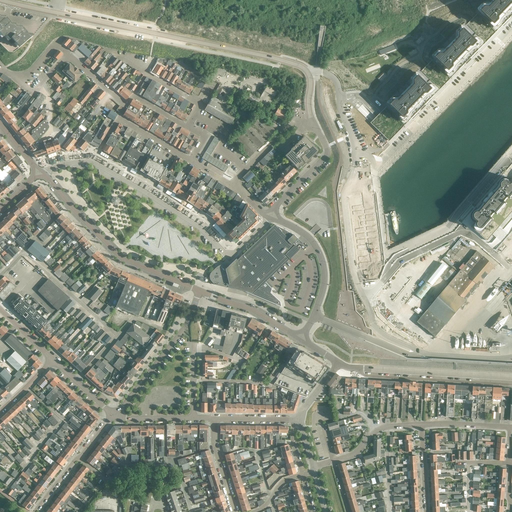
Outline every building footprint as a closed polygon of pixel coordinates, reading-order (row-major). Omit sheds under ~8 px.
[(371,123),(370,123),(383,136),(389,142),(408,122),(440,90),(451,79),(472,57),(485,43),(496,32),(511,15),(511,0),(490,0),(477,14),(470,21),(467,24),(466,25),(432,60),(431,61),(428,65),(424,68),(421,72),(387,107),(386,107),(379,115),(376,117),(376,118),(374,120),(371,123)] [(0,33),(3,37),(5,35),(13,28),(15,26),(16,24),(10,24),(5,19),(5,17),(0,16),(0,33)] [(5,35),(9,40),(12,38),(20,48),(32,37),(33,35),(26,34),(22,29),(22,27),(16,27),(15,26),(13,28),(5,35)] [(67,38),(62,43),(66,47),(71,42),(73,40),(69,39),(67,38)] [(73,43),(76,40),(73,40),(71,42),(72,42),(67,47),(72,51),(73,53),(77,49),(75,47),(76,46),(73,43)] [(396,50),(394,45),(379,51),(381,55),(396,50)] [(92,54),(89,57),(91,58),(100,48),(99,47),(98,47),(92,54)] [(52,66),(63,54),(59,50),(53,56),(56,58),(52,63),(51,65),(52,66)] [(93,60),(88,66),(93,71),(98,65),(95,62),(101,56),(101,55),(99,54),(93,60)] [(88,58),(84,63),(88,66),(93,60),(91,58),(89,57),(88,58)] [(115,58),(111,64),(109,66),(112,69),(114,66),(115,67),(119,62),(115,58)] [(153,66),(150,71),(153,73),(159,76),(164,69),(163,68),(160,66),(163,60),(161,59),(157,59),(154,64),(157,66),(156,67),(153,66)] [(112,78),(115,75),(113,73),(116,70),(122,62),(120,61),(119,62),(115,67),(114,68),(108,74),(103,80),(107,83),(112,78)] [(74,69),(69,64),(62,72),(64,73),(63,74),(66,77),(67,75),(74,82),(81,75),(78,72),(78,71),(75,68),(74,69)] [(100,77),(104,71),(107,69),(101,64),(98,68),(100,69),(96,74),(100,77)] [(164,69),(159,76),(164,79),(167,74),(164,72),(165,70),(168,66),(166,64),(163,68),(164,69)] [(171,68),(167,74),(164,79),(169,82),(173,75),(171,73),(173,69),(174,70),(176,66),(173,64),(171,68)] [(173,75),(169,82),(174,85),(179,78),(175,76),(178,71),(179,71),(181,68),(178,67),(173,75)] [(214,82),(215,83),(219,75),(222,77),(226,70),(216,69),(210,80),(214,82)] [(180,80),(185,71),(183,70),(179,78),(174,85),(179,88),(183,82),(180,80)] [(108,74),(104,71),(100,77),(103,80),(108,74)] [(114,80),(112,78),(107,83),(110,86),(115,80),(120,74),(118,72),(114,77),(115,78),(114,80)] [(115,80),(110,86),(114,90),(119,84),(127,75),(124,72),(119,78),(121,79),(117,83),(115,80)] [(188,73),(183,82),(179,88),(184,91),(188,85),(184,83),(190,74),(188,73)] [(11,81),(10,80),(3,74),(0,77),(0,78),(5,82),(4,83),(7,85),(11,81)] [(56,74),(52,79),(55,82),(56,81),(58,83),(62,79),(56,74)] [(188,85),(184,91),(189,94),(193,88),(190,86),(195,77),(193,76),(188,85)] [(122,87),(119,84),(114,90),(119,94),(127,84),(128,83),(131,80),(128,77),(125,80),(126,81),(122,87)] [(142,97),(151,102),(157,93),(159,89),(161,86),(152,81),(149,85),(147,88),(145,91),(142,97)] [(78,102),(82,105),(90,95),(91,95),(92,93),(94,94),(99,88),(97,87),(93,83),(78,102)] [(127,84),(119,94),(126,100),(132,94),(125,88),(126,88),(127,88),(130,85),(128,83),(127,84)] [(145,91),(147,88),(144,86),(145,84),(143,83),(137,94),(142,96),(145,91)] [(9,93),(17,99),(20,95),(19,94),(22,92),(18,89),(19,87),(16,85),(9,93)] [(256,105),(266,111),(267,110),(277,93),(266,87),(259,100),(256,105)] [(94,101),(90,106),(93,109),(97,104),(106,94),(99,88),(94,94),(93,96),(95,98),(95,97),(98,99),(97,100),(95,102),(94,101)] [(58,106),(68,94),(65,91),(62,94),(61,95),(59,97),(58,99),(56,101),(55,103),(58,106)] [(30,95),(26,93),(19,103),(16,100),(15,102),(18,104),(21,107),(30,95)] [(32,105),(22,117),(26,121),(27,122),(33,114),(29,111),(30,109),(31,110),(33,107),(37,109),(45,99),(46,98),(40,93),(35,100),(32,105)] [(254,103),(256,105),(259,100),(249,94),(246,99),(250,101),(249,102),(254,104),(254,103)] [(8,95),(5,98),(2,103),(1,103),(0,103),(0,111),(4,108),(5,108),(10,104),(8,102),(11,100),(8,96),(9,95),(8,95)] [(156,95),(151,102),(155,104),(160,97),(156,95)] [(160,97),(155,104),(160,107),(165,98),(161,95),(160,97)] [(167,95),(165,98),(160,107),(164,110),(168,104),(165,102),(168,96),(167,95)] [(69,114),(78,102),(74,98),(69,104),(69,103),(64,110),(69,114)] [(137,114),(139,111),(142,105),(133,99),(130,105),(137,109),(136,113),(137,114)] [(182,103),(179,107),(174,116),(179,118),(184,111),(186,106),(189,102),(184,99),(182,103)] [(236,115),(210,100),(207,105),(204,111),(230,125),(236,115)] [(165,110),(170,113),(173,106),(175,104),(170,102),(169,105),(165,110)] [(173,106),(170,113),(174,116),(179,107),(175,104),(173,106)] [(4,108),(0,111),(0,113),(3,117),(9,112),(11,110),(10,108),(11,108),(9,105),(5,108),(4,108)] [(286,114),(287,111),(280,107),(279,110),(278,109),(276,113),(274,112),(275,111),(270,108),(268,111),(267,110),(266,111),(282,120),(284,118),(285,117),(286,115),(285,115),(286,114)] [(128,119),(132,112),(127,109),(123,116),(128,119)] [(33,114),(27,122),(35,128),(46,113),(43,110),(39,114),(35,111),(33,114)] [(110,111),(107,117),(114,121),(117,115),(110,111)] [(133,122),(136,124),(139,120),(142,115),(141,113),(142,112),(139,111),(137,114),(137,115),(133,122)] [(184,111),(179,118),(184,121),(188,116),(184,114),(186,112),(184,111)] [(3,117),(7,123),(14,117),(17,114),(15,112),(12,115),(9,112),(3,117)] [(132,112),(128,119),(133,122),(137,115),(137,114),(136,113),(134,112),(134,113),(132,112)] [(139,120),(136,124),(141,126),(145,119),(148,114),(146,114),(145,116),(145,117),(142,115),(139,120)] [(249,157),(276,132),(258,114),(232,139),(249,157)] [(159,115),(153,125),(149,131),(153,134),(164,117),(159,115)] [(17,120),(14,117),(7,123),(10,127),(19,120),(22,117),(20,116),(17,118),(18,119),(17,120)] [(25,128),(21,124),(26,121),(22,117),(19,120),(10,127),(17,134),(25,128)] [(166,119),(164,117),(153,134),(162,139),(170,127),(165,123),(163,126),(162,126),(166,119)] [(59,127),(62,123),(57,118),(52,124),(55,126),(56,125),(59,127)] [(145,119),(141,126),(145,129),(149,122),(149,121),(145,119)] [(20,139),(27,147),(28,147),(32,144),(44,134),(45,133),(49,128),(49,127),(44,121),(38,125),(39,126),(28,134),(28,133),(20,139)] [(153,125),(149,122),(145,129),(149,131),(153,125)] [(170,127),(162,139),(167,142),(171,134),(169,133),(170,131),(171,128),(174,130),(175,128),(177,125),(172,122),(171,125),(170,127)] [(99,129),(102,130),(100,133),(102,133),(98,139),(95,137),(90,144),(98,148),(106,134),(110,128),(105,125),(103,123),(99,129)] [(17,134),(20,139),(28,133),(26,131),(27,131),(26,130),(28,128),(27,126),(25,128),(17,134)] [(52,142),(55,152),(60,150),(61,150),(68,140),(73,134),(74,133),(68,128),(66,126),(62,130),(64,132),(61,135),(57,140),(52,142)] [(68,140),(61,150),(64,152),(68,151),(68,152),(70,149),(72,151),(76,147),(74,146),(78,141),(77,140),(84,132),(79,128),(74,133),(73,134),(68,140)] [(177,134),(171,144),(175,147),(180,140),(177,138),(179,135),(180,135),(181,134),(183,135),(185,130),(181,128),(179,131),(177,134)] [(122,138),(125,139),(124,140),(127,142),(130,136),(133,132),(127,129),(124,134),(123,135),(124,135),(122,138)] [(82,139),(88,144),(89,143),(90,144),(95,137),(93,136),(93,137),(90,135),(89,134),(90,133),(89,132),(83,139),(82,139)] [(102,151),(99,155),(107,159),(110,155),(118,141),(121,137),(120,136),(117,135),(114,133),(113,132),(102,151)] [(173,132),(171,134),(167,142),(171,144),(177,134),(173,132)] [(182,136),(180,140),(175,147),(180,150),(184,142),(181,141),(182,140),(184,137),(182,136)] [(288,153),(302,167),(318,151),(304,137),(288,153)] [(43,143),(43,145),(47,154),(49,159),(57,156),(55,152),(52,142),(50,139),(42,141),(43,143)] [(82,139),(77,145),(83,151),(88,145),(88,144),(82,139)] [(121,162),(127,165),(140,142),(135,139),(132,143),(126,153),(121,162)] [(132,168),(129,172),(135,175),(136,173),(137,171),(153,144),(148,140),(146,145),(145,144),(132,168)] [(118,141),(110,155),(111,156),(111,157),(112,157),(113,157),(117,159),(120,154),(122,150),(125,145),(118,141)] [(132,143),(130,141),(124,151),(122,150),(120,154),(117,159),(117,160),(119,162),(120,161),(121,162),(126,153),(132,143)] [(191,141),(188,145),(184,152),(189,155),(193,148),(190,146),(191,145),(193,142),(191,141)] [(145,144),(140,142),(127,165),(132,168),(145,144)] [(184,142),(180,150),(184,152),(188,145),(184,142)] [(47,154),(43,145),(43,143),(39,145),(41,150),(38,152),(36,149),(31,152),(33,154),(32,154),(36,158),(47,154)] [(10,150),(6,145),(0,149),(0,151),(3,155),(6,153),(10,150)] [(272,158),(277,153),(273,149),(268,154),(272,158)] [(21,163),(10,150),(6,153),(3,155),(2,156),(7,163),(11,159),(17,166),(21,163)] [(302,167),(288,153),(284,156),(298,170),(302,167)] [(272,158),(268,154),(263,158),(267,162),(272,158)] [(169,170),(170,171),(172,172),(173,170),(177,163),(179,159),(175,156),(173,159),(175,160),(169,170)] [(147,158),(140,171),(159,182),(163,176),(166,170),(156,163),(157,160),(156,159),(156,158),(154,157),(152,161),(147,158)] [(268,163),(267,162),(263,158),(259,162),(264,167),(268,163)] [(11,177),(17,183),(22,178),(16,171),(16,172),(14,170),(16,168),(11,162),(5,167),(4,167),(3,168),(4,170),(9,175),(11,177)] [(281,163),(279,165),(291,177),(293,175),(294,175),(295,174),(296,173),(296,172),(290,166),(287,168),(281,163)] [(282,172),(280,175),(286,182),(287,181),(288,181),(289,180),(289,179),(291,177),(279,165),(277,167),(282,172)] [(193,167),(189,174),(192,176),(186,186),(182,184),(176,195),(183,199),(193,183),(196,178),(200,172),(193,167)] [(11,177),(9,175),(4,170),(2,172),(0,169),(0,180),(0,181),(3,183),(9,190),(17,183),(11,177)] [(159,182),(158,184),(164,187),(168,180),(168,179),(172,172),(169,170),(167,169),(166,170),(163,176),(159,182)] [(168,180),(164,187),(168,189),(174,179),(175,178),(172,176),(175,171),(173,170),(172,172),(168,179),(168,180)] [(247,183),(254,176),(250,171),(243,178),(247,183)] [(278,176),(273,181),(275,184),(279,188),(286,182),(280,175),(277,173),(275,174),(278,176)] [(174,179),(168,189),(172,192),(176,195),(182,184),(187,177),(184,175),(182,179),(180,183),(174,179)] [(206,175),(203,179),(202,180),(207,184),(211,178),(206,175)] [(511,175),(477,217),(467,229),(492,247),(511,222),(511,175)] [(211,189),(215,181),(212,179),(207,186),(211,189)] [(0,183),(1,185),(0,185),(0,188),(5,194),(9,190),(3,183),(0,181),(0,180),(0,183)] [(279,188),(275,184),(271,180),(269,181),(272,184),(270,186),(271,187),(268,190),(273,195),(279,188)] [(196,185),(193,183),(183,199),(188,203),(200,184),(201,183),(199,181),(196,185)] [(218,182),(213,190),(219,193),(220,192),(224,186),(218,182)] [(200,184),(188,203),(194,206),(198,199),(199,197),(200,197),(202,194),(206,188),(203,186),(200,184)] [(268,200),(258,189),(254,185),(252,187),(261,196),(258,199),(263,204),(268,200)] [(224,186),(220,192),(229,197),(233,192),(224,186)] [(35,191),(33,193),(39,201),(38,202),(39,204),(40,204),(42,202),(41,201),(43,200),(46,197),(39,187),(35,191)] [(273,195),(268,190),(265,187),(263,190),(260,187),(258,189),(268,200),(273,195)] [(32,192),(24,198),(37,214),(39,216),(45,223),(51,219),(48,216),(49,215),(46,212),(40,204),(39,204),(38,202),(39,201),(33,193),(32,192)] [(200,210),(205,202),(202,200),(205,196),(202,194),(200,197),(199,197),(198,199),(194,206),(200,210)] [(216,223),(222,230),(228,224),(231,219),(235,213),(237,211),(239,207),(237,207),(242,200),(237,195),(236,195),(233,200),(227,211),(225,214),(222,217),(216,223)] [(120,201),(120,200),(120,199),(119,198),(119,197),(118,197),(117,197),(116,196),(115,196),(114,197),(113,197),(112,198),(112,199),(111,200),(111,201),(111,202),(112,203),(113,204),(114,205),(115,205),(116,205),(117,205),(118,205),(119,204),(119,203),(120,203),(120,202),(120,201)] [(40,204),(46,212),(54,205),(49,199),(47,197),(43,200),(41,201),(42,202),(40,204)] [(206,201),(205,202),(200,210),(206,214),(211,206),(211,205),(214,201),(208,197),(206,201)] [(37,214),(24,198),(20,202),(26,210),(27,211),(30,209),(31,211),(30,212),(34,216),(37,214)] [(375,200),(356,202),(365,269),(383,267),(375,200)] [(239,207),(237,211),(239,212),(241,209),(241,210),(245,204),(243,201),(239,207)] [(20,202),(15,206),(26,218),(28,216),(24,212),(26,210),(20,202)] [(211,205),(211,206),(206,214),(212,218),(215,215),(218,211),(221,207),(215,203),(213,206),(211,205)] [(242,220),(227,235),(232,240),(235,243),(260,219),(257,216),(251,210),(248,207),(246,204),(239,217),(242,220)] [(54,205),(46,212),(49,215),(52,218),(55,215),(59,212),(54,205)] [(15,206),(10,211),(16,217),(17,218),(19,217),(20,218),(19,218),(27,226),(30,223),(26,218),(15,206)] [(215,215),(212,218),(213,220),(213,221),(216,223),(222,217),(225,214),(227,211),(222,206),(221,207),(218,211),(215,215)] [(14,220),(16,217),(10,211),(7,215),(8,216),(7,217),(6,217),(13,224),(16,226),(18,224),(14,220)] [(228,224),(222,230),(227,235),(242,220),(239,217),(235,213),(231,219),(228,224)] [(34,216),(39,222),(36,224),(41,230),(45,226),(44,224),(45,223),(39,216),(37,214),(34,216)] [(61,215),(50,226),(51,226),(52,226),(53,227),(56,224),(58,227),(59,226),(66,219),(61,215)] [(6,217),(1,222),(12,232),(14,230),(10,226),(13,224),(6,217)] [(64,229),(70,224),(66,219),(59,226),(58,227),(55,230),(56,232),(60,228),(61,226),(64,229)] [(1,222),(0,223),(0,226),(1,228),(2,227),(3,228),(5,231),(10,236),(13,233),(12,232),(1,222)] [(70,224),(64,229),(58,236),(60,237),(64,233),(65,233),(66,232),(69,234),(68,234),(75,228),(70,224)] [(225,271),(224,272),(228,288),(247,293),(248,293),(249,293),(280,306),(279,302),(270,293),(270,291),(271,289),(265,283),(267,281),(299,250),(293,244),(298,239),(293,235),(287,232),(281,228),(275,226),(274,225),(237,260),(235,263),(234,265),(233,268),(230,267),(225,271)] [(0,226),(0,236),(1,237),(4,235),(13,243),(15,241),(10,236),(5,231),(3,228),(2,227),(1,228),(0,226)] [(68,234),(65,238),(69,241),(68,242),(68,243),(72,238),(78,232),(75,228),(68,234)] [(78,232),(72,238),(68,243),(70,245),(74,241),(73,241),(74,240),(76,242),(82,236),(78,232)] [(25,236),(20,241),(25,246),(28,243),(25,240),(27,238),(25,236)] [(81,247),(87,241),(83,237),(74,246),(76,248),(79,244),(81,247)] [(24,246),(17,239),(15,241),(22,248),(24,246)] [(40,245),(35,241),(27,251),(32,254),(40,245)] [(80,251),(83,254),(92,246),(87,241),(81,247),(77,251),(78,253),(80,251)] [(45,249),(40,245),(32,254),(37,259),(45,249)] [(92,246),(83,254),(80,257),(82,259),(86,256),(85,255),(86,253),(90,257),(97,251),(92,246)] [(45,249),(37,259),(42,262),(49,253),(45,249)] [(101,256),(97,251),(90,257),(87,260),(92,265),(95,262),(96,261),(101,256)] [(435,338),(479,286),(495,267),(477,251),(460,270),(458,273),(448,286),(417,323),(435,338)] [(7,263),(12,258),(8,254),(3,258),(7,263)] [(101,267),(107,262),(101,256),(96,261),(95,262),(101,268),(101,267)] [(107,262),(101,267),(105,271),(103,273),(105,275),(107,273),(113,268),(107,262)] [(55,272),(58,269),(61,267),(58,263),(52,269),(55,272)] [(210,276),(210,277),(210,278),(210,279),(211,280),(211,281),(212,282),(213,283),(214,283),(214,284),(213,284),(213,285),(218,286),(224,287),(228,288),(224,272),(225,271),(225,270),(228,266),(226,266),(224,265),(222,266),(221,266),(220,266),(218,267),(216,268),(215,270),(212,273),(211,273),(211,274),(210,275),(210,276)] [(113,268),(107,273),(111,275),(110,278),(117,281),(122,271),(113,268)] [(63,274),(58,269),(55,272),(54,273),(59,278),(60,276),(60,277),(63,274)] [(125,285),(129,274),(122,271),(117,281),(122,283),(119,289),(123,290),(125,285)] [(64,273),(63,274),(60,277),(59,278),(64,283),(69,278),(64,273)] [(125,285),(123,290),(116,307),(123,310),(136,278),(129,274),(125,285)] [(4,277),(2,280),(7,285),(10,282),(4,277)] [(70,287),(74,282),(70,278),(66,282),(70,287)] [(136,278),(123,310),(130,313),(144,281),(136,278)] [(48,279),(37,291),(52,306),(57,311),(69,298),(48,279)] [(151,284),(144,281),(130,313),(137,316),(144,301),(148,292),(151,284)] [(16,287),(10,282),(7,285),(4,288),(4,289),(0,293),(0,298),(3,301),(16,287)] [(76,293),(80,288),(75,284),(75,283),(71,287),(76,293)] [(148,292),(144,301),(146,302),(148,297),(153,297),(154,294),(157,286),(151,284),(148,292)] [(80,288),(77,291),(80,294),(87,288),(84,285),(80,288)] [(163,289),(157,286),(153,297),(159,299),(160,297),(163,289)] [(101,292),(95,287),(87,296),(93,301),(101,292)] [(163,289),(160,297),(163,299),(163,300),(165,301),(169,291),(167,291),(167,290),(165,289),(164,289),(163,289)] [(165,301),(157,321),(162,324),(169,308),(172,302),(175,294),(169,291),(165,301)] [(172,302),(169,308),(172,309),(174,304),(178,306),(182,297),(175,294),(172,302)] [(12,304),(9,307),(10,307),(11,308),(19,316),(22,319),(38,333),(47,323),(48,322),(18,295),(13,300),(14,300),(15,301),(12,304)] [(65,304),(64,305),(69,310),(71,309),(75,304),(69,299),(65,304)] [(107,306),(104,311),(108,315),(114,308),(112,306),(110,308),(107,306)] [(77,318),(83,313),(79,309),(74,315),(77,318)] [(216,309),(212,328),(222,331),(221,336),(225,337),(225,334),(226,331),(227,328),(230,314),(230,313),(220,310),(216,309)] [(82,322),(87,317),(83,314),(78,319),(82,322)] [(230,314),(227,328),(234,330),(242,332),(243,332),(246,318),(241,316),(230,314)] [(254,331),(259,323),(252,319),(246,327),(253,332),(254,331)] [(47,323),(38,333),(44,338),(52,329),(47,323)] [(259,323),(254,331),(258,333),(257,335),(259,336),(261,333),(261,332),(265,327),(259,323)] [(149,343),(152,339),(142,331),(133,324),(129,328),(129,329),(126,332),(126,333),(131,336),(142,345),(145,342),(147,344),(149,342),(149,343)] [(101,329),(97,325),(93,330),(97,333),(101,329)] [(54,331),(52,329),(44,338),(48,342),(53,337),(49,334),(50,333),(51,334),(54,331)] [(94,338),(99,342),(107,334),(102,330),(97,335),(94,338)] [(155,335),(152,339),(156,342),(158,344),(164,336),(156,330),(153,333),(155,335)] [(58,331),(53,337),(48,342),(53,347),(58,340),(55,337),(56,336),(57,337),(60,333),(58,331)] [(275,343),(279,336),(272,331),(269,335),(266,333),(260,342),(263,344),(265,341),(265,342),(267,338),(271,341),(270,342),(274,345),(275,343)] [(131,336),(126,333),(119,341),(123,344),(124,345),(131,336)] [(107,344),(112,339),(107,334),(102,340),(107,344)] [(63,335),(58,340),(53,347),(57,351),(63,344),(60,341),(61,339),(62,340),(65,337),(63,335)] [(11,336),(1,346),(11,356),(7,360),(17,370),(32,355),(11,336)] [(291,343),(279,336),(275,343),(280,347),(277,351),(280,353),(283,348),(286,351),(291,343)] [(68,339),(63,344),(57,351),(62,355),(68,348),(64,345),(65,343),(67,344),(70,341),(68,339)] [(114,345),(120,349),(123,344),(119,341),(118,340),(114,345)] [(145,342),(142,345),(144,347),(143,349),(140,352),(138,355),(145,361),(150,354),(155,347),(153,346),(153,345),(152,344),(151,344),(149,343),(149,342),(147,344),(145,342)] [(291,343),(286,351),(283,355),(286,357),(288,354),(289,352),(292,354),(296,349),(297,347),(291,343)] [(71,344),(68,348),(62,355),(66,359),(73,352),(70,349),(73,346),(71,344)] [(79,345),(73,352),(66,359),(71,363),(79,354),(77,351),(81,347),(79,345)] [(121,350),(120,349),(114,345),(111,349),(118,354),(121,350)] [(134,347),(131,351),(133,352),(138,355),(140,352),(134,347)] [(280,374),(281,374),(299,382),(311,386),(314,387),(314,388),(319,381),(318,380),(320,378),(321,378),(329,368),(322,364),(312,357),(312,358),(302,351),(301,352),(296,349),(292,354),(293,355),(280,374)] [(109,362),(115,354),(110,350),(104,358),(109,362)] [(82,351),(79,354),(71,363),(76,368),(81,362),(81,361),(79,359),(84,353),(82,351)] [(145,361),(138,355),(133,352),(132,354),(135,357),(136,356),(138,357),(135,361),(141,366),(145,361)] [(33,355),(24,364),(26,366),(29,363),(29,364),(31,362),(33,364),(33,365),(38,360),(33,355)] [(84,365),(81,362),(76,368),(81,372),(94,358),(92,356),(84,365)] [(129,365),(123,360),(120,357),(113,366),(117,369),(125,376),(130,380),(137,371),(130,365),(129,365)] [(141,366),(135,361),(129,357),(128,359),(131,361),(132,360),(133,361),(130,365),(137,371),(141,366)] [(34,368),(29,373),(31,375),(42,364),(38,360),(33,365),(32,365),(34,368)] [(101,370),(100,369),(90,380),(95,385),(111,367),(103,360),(102,362),(106,366),(101,371),(101,370)] [(206,363),(202,363),(202,370),(207,370),(207,367),(212,367),(216,367),(216,362),(214,362),(211,362),(211,360),(209,360),(208,362),(206,362),(206,363)] [(102,362),(97,367),(98,367),(100,369),(101,370),(101,371),(106,366),(102,362)] [(266,368),(261,365),(256,373),(261,376),(266,368)] [(90,380),(100,369),(98,367),(95,370),(92,367),(84,376),(90,380)] [(100,390),(106,383),(103,380),(101,382),(100,381),(109,372),(111,374),(114,369),(111,367),(95,385),(100,390)] [(0,383),(8,392),(19,381),(12,374),(11,376),(3,368),(0,371),(0,383)] [(207,370),(202,370),(202,377),(207,377),(208,377),(208,380),(212,380),(212,377),(212,373),(213,373),(213,370),(207,370)] [(50,383),(51,383),(56,377),(49,371),(43,378),(43,377),(37,384),(42,389),(48,382),(47,382),(48,380),(50,383)] [(118,374),(115,378),(125,386),(130,380),(125,376),(123,378),(118,374)] [(335,390),(337,388),(339,385),(337,384),(341,378),(336,374),(328,384),(331,386),(333,388),(335,390)] [(125,386),(115,378),(113,376),(112,378),(118,383),(116,386),(117,388),(121,391),(125,386)] [(50,383),(45,388),(47,390),(49,388),(52,390),(60,381),(56,377),(51,383),(50,383)] [(346,379),(345,389),(345,396),(352,397),(352,388),(353,380),(346,379)] [(108,380),(106,383),(100,390),(103,393),(104,392),(105,393),(115,398),(121,391),(117,388),(116,386),(112,384),(108,380)] [(360,380),(359,389),(364,389),(364,391),(362,390),(362,394),(365,394),(365,391),(368,391),(368,381),(360,380)] [(58,397),(67,387),(64,385),(60,381),(52,390),(49,394),(45,397),(48,399),(45,403),(49,406),(58,397)] [(395,382),(395,395),(402,396),(403,383),(395,382)] [(274,383),(273,385),(278,387),(280,388),(282,388),(282,389),(285,390),(287,391),(288,391),(290,392),(292,393),(293,393),(295,394),(297,394),(299,395),(300,396),(302,396),(306,398),(307,396),(302,394),(300,394),(297,393),(295,392),(293,391),(291,390),(288,389),(286,388),(283,387),(281,386),(278,385),(274,383)] [(439,394),(438,403),(447,404),(447,394),(448,385),(439,385),(439,394)] [(447,394),(447,404),(446,417),(453,418),(455,395),(455,387),(455,386),(448,385),(447,394)] [(58,403),(54,407),(56,409),(66,398),(72,392),(67,387),(58,397),(61,400),(58,403)] [(455,395),(454,399),(461,399),(472,400),(472,398),(473,387),(466,387),(466,388),(455,387),(455,395)] [(479,387),(478,412),(485,412),(486,388),(479,387)] [(345,396),(345,389),(337,388),(335,390),(333,388),(330,388),(330,395),(345,396)] [(486,388),(485,409),(486,409),(492,410),(492,405),(492,401),(492,397),(493,397),(493,389),(492,389),(492,388),(486,388)] [(494,389),(493,389),(493,397),(492,397),(492,405),(501,405),(501,401),(502,389),(497,389),(497,388),(494,388),(494,389)] [(29,392),(25,396),(35,408),(38,406),(33,400),(32,401),(32,400),(34,398),(29,392)] [(72,392),(66,398),(70,401),(59,412),(62,415),(62,414),(78,397),(72,392)] [(291,402),(298,404),(300,396),(299,395),(297,394),(295,394),(293,393),(292,398),(288,396),(287,400),(291,402)] [(25,396),(21,400),(26,406),(29,403),(31,406),(34,409),(35,408),(25,396)] [(84,403),(78,397),(62,414),(64,416),(70,410),(71,412),(75,408),(74,407),(75,405),(79,409),(79,408),(80,408),(84,403)] [(21,400),(17,404),(26,414),(27,412),(23,408),(26,406),(21,400)] [(298,404),(291,402),(290,405),(292,406),(292,407),(291,407),(289,408),(289,409),(286,409),(286,413),(294,414),(298,404)] [(82,410),(77,416),(79,418),(85,412),(89,407),(84,403),(80,408),(79,408),(82,410)] [(13,408),(18,413),(20,411),(24,415),(26,414),(17,404),(13,408)] [(225,405),(216,405),(215,413),(224,413),(225,405)] [(93,411),(89,407),(85,412),(87,414),(86,415),(84,418),(83,418),(82,419),(84,421),(86,420),(89,416),(93,411)] [(18,413),(13,408),(8,411),(19,422),(19,423),(21,421),(18,418),(15,416),(18,413)] [(8,411),(4,415),(9,421),(12,418),(14,422),(17,424),(19,422),(8,411)] [(93,411),(89,416),(91,418),(86,423),(91,428),(96,423),(96,422),(100,417),(93,411)] [(4,415),(0,419),(8,428),(10,430),(11,431),(13,429),(12,428),(7,423),(9,421),(4,415)] [(71,419),(69,421),(72,423),(77,427),(79,429),(81,430),(87,435),(91,429),(85,425),(83,427),(81,426),(80,426),(78,424),(71,418),(71,419)] [(11,431),(10,430),(8,428),(0,419),(0,427),(1,429),(4,431),(6,430),(9,433),(11,431)] [(338,422),(328,425),(330,430),(340,427),(345,426),(344,420),(338,422)] [(69,426),(77,432),(79,429),(77,427),(72,423),(69,426)] [(340,427),(330,430),(330,431),(330,432),(332,439),(333,439),(341,437),(342,436),(349,434),(347,427),(347,425),(345,426),(340,427)] [(140,442),(140,426),(131,427),(131,433),(131,444),(137,444),(137,442),(140,442)] [(156,438),(156,435),(155,426),(148,426),(148,433),(148,449),(148,459),(153,459),(153,440),(156,440),(156,438)] [(164,426),(155,426),(156,435),(156,438),(159,438),(159,457),(163,457),(163,452),(164,452),(163,435),(164,435),(164,426)] [(175,437),(175,434),(174,426),(166,426),(167,437),(175,437)] [(174,426),(175,434),(178,434),(179,445),(178,445),(178,451),(183,451),(183,438),(183,426),(174,426)] [(190,426),(183,426),(183,438),(187,438),(187,441),(191,441),(191,439),(190,426)] [(199,450),(199,451),(208,448),(207,443),(207,431),(208,431),(208,426),(199,426),(199,438),(202,438),(202,442),(199,442),(199,443),(199,450)] [(121,436),(121,432),(121,427),(113,427),(108,434),(112,437),(114,438),(116,440),(117,441),(120,447),(124,455),(128,454),(125,447),(124,445),(122,439),(121,436)] [(131,433),(131,427),(121,427),(121,432),(121,433),(121,436),(122,439),(124,438),(124,433),(131,433)] [(287,427),(278,427),(278,436),(278,445),(279,445),(285,443),(285,440),(281,440),(281,437),(280,437),(280,435),(281,435),(286,436),(286,433),(287,433),(287,431),(288,431),(288,427),(287,427)] [(37,435),(39,437),(44,433),(39,429),(37,431),(35,432),(36,434),(37,435)] [(81,430),(77,435),(82,440),(87,435),(81,430)] [(62,439),(65,435),(59,431),(56,434),(62,439)] [(82,440),(77,435),(72,432),(71,434),(73,436),(73,437),(75,438),(73,441),(78,445),(82,440)] [(432,434),(433,443),(439,443),(439,442),(446,442),(445,438),(443,439),(442,433),(432,434)] [(116,440),(112,437),(108,434),(104,439),(109,443),(112,445),(116,440)] [(405,445),(412,444),(411,435),(405,436),(405,441),(398,441),(399,445),(405,445)] [(374,439),(374,455),(375,461),(380,460),(380,458),(382,458),(382,457),(384,457),(385,456),(385,452),(384,451),(383,451),(381,451),(380,451),(381,439),(379,439),(379,436),(376,436),(376,439),(374,439)] [(78,445),(73,441),(68,437),(66,439),(69,441),(66,444),(74,451),(78,445)] [(333,439),(335,446),(341,445),(339,441),(341,440),(341,437),(333,439)] [(26,439),(22,442),(29,450),(33,447),(26,439)] [(106,447),(109,443),(104,439),(99,444),(103,448),(105,449),(108,451),(110,450),(106,447)] [(63,442),(61,445),(64,447),(62,450),(70,456),(74,451),(66,444),(63,442)] [(103,448),(99,444),(95,450),(101,454),(106,458),(108,455),(103,452),(105,449),(103,448)] [(341,445),(335,446),(334,447),(337,455),(343,453),(342,449),(345,448),(344,444),(341,445)] [(66,461),(70,456),(56,445),(54,448),(57,450),(55,453),(66,461)] [(25,447),(21,450),(27,457),(31,453),(25,447)] [(467,460),(467,447),(465,447),(465,451),(465,452),(461,453),(461,452),(457,452),(457,460),(467,460)] [(52,450),(50,453),(53,455),(58,459),(56,462),(62,466),(66,461),(57,454),(55,453),(52,450)] [(99,457),(101,454),(95,450),(91,455),(97,459),(102,463),(103,461),(100,459),(101,458),(99,457)] [(209,450),(197,454),(198,456),(199,459),(202,458),(203,458),(210,456),(209,450)] [(289,450),(282,453),(281,453),(282,456),(276,458),(277,460),(279,460),(291,456),(289,450)] [(243,456),(249,454),(248,451),(239,454),(239,455),(236,456),(235,455),(233,456),(232,453),(224,455),(226,461),(240,457),(241,457),(243,456)] [(15,460),(9,454),(5,457),(2,455),(2,454),(0,453),(0,463),(4,466),(7,463),(9,465),(11,463),(12,463),(15,460)] [(20,464),(23,461),(18,455),(14,458),(20,464)] [(97,459),(91,455),(86,461),(97,469),(99,467),(94,463),(97,459)] [(375,461),(374,455),(363,458),(364,459),(361,460),(363,465),(365,464),(375,461)] [(434,455),(430,455),(430,463),(441,463),(445,463),(445,458),(437,459),(436,455),(434,455)] [(51,469),(57,473),(61,468),(46,456),(44,459),(53,466),(51,469)] [(199,459),(200,463),(199,463),(200,466),(201,465),(212,462),(210,456),(203,458),(202,458),(199,459)] [(407,465),(416,464),(416,456),(409,457),(409,460),(405,461),(405,462),(403,462),(403,465),(407,465)] [(241,460),(241,457),(240,457),(226,461),(228,467),(236,465),(236,464),(240,463),(239,461),(241,460)] [(202,468),(199,469),(200,472),(214,468),(212,462),(201,465),(202,468)] [(286,467),(279,469),(280,472),(294,468),(294,466),(293,463),(293,462),(286,464),(286,467)] [(345,463),(339,465),(341,472),(347,470),(352,469),(353,469),(352,466),(351,466),(350,465),(346,466),(345,463)] [(273,474),(278,470),(273,464),(269,469),(266,472),(267,473),(270,471),(273,474)] [(416,464),(407,465),(407,469),(402,469),(402,472),(407,472),(417,472),(416,464)] [(83,465),(79,471),(85,475),(87,472),(89,474),(89,473),(92,475),(94,473),(89,470),(83,465)] [(236,465),(228,467),(230,473),(243,469),(242,466),(237,467),(236,465)] [(57,473),(51,469),(48,472),(43,468),(42,470),(47,474),(52,478),(57,473)] [(214,468),(200,472),(201,475),(202,478),(203,477),(207,476),(216,473),(214,468)] [(243,471),(243,469),(230,473),(232,478),(240,476),(239,473),(243,471)] [(490,473),(490,476),(493,476),(496,476),(506,477),(506,469),(500,469),(499,473),(493,473),(490,473)] [(347,470),(341,472),(343,479),(349,478),(349,477),(352,477),(353,476),(355,476),(355,473),(354,472),(352,472),(348,474),(347,470)] [(0,479),(7,485),(11,480),(0,471),(0,479)] [(79,471),(75,476),(80,480),(85,484),(87,482),(82,479),(85,475),(79,471)] [(23,472),(19,477),(25,482),(29,477),(23,472)] [(399,477),(400,480),(410,479),(417,479),(417,472),(407,472),(408,477),(399,477)] [(52,478),(47,474),(45,477),(42,475),(42,476),(39,473),(38,475),(48,483),(52,478)] [(203,477),(202,478),(202,480),(204,479),(207,478),(208,478),(209,482),(218,479),(216,473),(207,476),(203,477)] [(75,476),(71,481),(76,486),(78,487),(81,489),(83,488),(80,485),(78,483),(80,480),(75,476)] [(249,479),(248,476),(242,478),(243,478),(240,479),(240,476),(232,478),(233,484),(246,480),(249,479)] [(376,484),(383,482),(381,476),(380,476),(375,478),(376,484)] [(491,480),(491,483),(498,484),(505,484),(506,477),(496,476),(495,480),(491,480)] [(35,479),(34,481),(38,484),(44,489),(48,483),(40,477),(38,481),(35,479)] [(349,478),(343,479),(345,487),(351,485),(356,484),(364,481),(364,478),(357,480),(353,481),(353,480),(350,481),(349,478)] [(209,482),(201,484),(202,487),(209,485),(210,484),(211,487),(219,485),(218,479),(209,482)] [(401,487),(411,487),(418,486),(417,479),(410,479),(410,483),(404,483),(404,484),(397,485),(397,488),(401,487)] [(246,480),(241,482),(233,484),(235,490),(243,487),(242,484),(247,483),(246,480)] [(71,481),(67,486),(72,491),(78,496),(80,494),(76,491),(78,487),(76,486),(71,481)] [(286,490),(300,486),(298,481),(289,484),(290,487),(281,490),(282,492),(285,491),(286,490)] [(87,482),(85,484),(91,489),(93,490),(95,488),(93,487),(87,482)] [(38,484),(34,490),(40,494),(44,489),(38,484)] [(351,485),(345,487),(347,494),(353,492),(364,489),(362,485),(356,487),(356,484),(351,485)] [(40,494),(34,490),(33,492),(24,485),(22,488),(30,495),(36,499),(40,494)] [(207,488),(205,489),(206,491),(208,491),(213,489),(214,493),(221,490),(219,485),(211,487),(207,488)] [(67,486),(62,492),(68,496),(73,501),(74,500),(76,498),(70,494),(72,491),(67,486)] [(279,493),(278,493),(278,496),(280,496),(286,494),(287,494),(287,492),(291,491),(291,492),(294,491),(294,494),(301,492),(300,486),(292,489),(286,490),(285,491),(279,493)] [(418,486),(411,487),(411,490),(407,490),(407,492),(405,492),(405,495),(411,494),(418,494),(418,486)] [(243,487),(235,490),(237,496),(250,492),(250,491),(249,489),(244,490),(243,487)] [(174,491),(165,494),(167,498),(166,498),(167,500),(176,497),(175,493),(178,492),(178,490),(174,491)] [(62,492),(58,497),(64,501),(67,504),(73,509),(75,506),(68,501),(70,498),(68,496),(62,492)] [(250,492),(237,496),(239,501),(247,499),(246,495),(250,494),(250,492)] [(301,492),(294,494),(293,494),(294,497),(291,498),(292,501),(303,497),(301,492)] [(353,492),(347,494),(349,501),(352,500),(355,499),(362,497),(361,495),(357,496),(357,495),(354,495),(353,492)] [(402,502),(408,502),(411,502),(418,501),(418,494),(411,494),(411,498),(402,499),(402,502)] [(36,499),(30,495),(28,498),(24,495),(22,497),(32,505),(36,499)] [(215,498),(209,500),(211,505),(218,503),(225,501),(223,496),(215,498)] [(22,497),(18,502),(22,506),(27,510),(32,505),(22,497)] [(58,497),(54,502),(62,508),(64,510),(65,510),(66,511),(67,511),(69,510),(65,507),(67,504),(64,501),(58,497)] [(176,497),(167,500),(167,502),(168,502),(169,505),(182,501),(181,499),(177,501),(176,497)] [(293,503),(289,504),(290,507),(297,505),(305,503),(303,497),(292,501),(293,503)] [(248,502),(247,499),(239,501),(241,507),(253,503),(257,502),(256,499),(248,502)] [(352,500),(349,501),(351,508),(352,508),(358,506),(362,505),(364,504),(363,500),(356,502),(355,499),(352,500)] [(488,502),(487,506),(496,506),(503,507),(504,499),(494,499),(494,503),(488,502)] [(182,501),(169,505),(171,509),(170,509),(171,511),(180,508),(179,504),(182,503),(182,501)] [(218,503),(211,505),(212,508),(215,507),(216,510),(219,509),(226,507),(225,501),(218,503)] [(404,506),(404,507),(404,508),(405,510),(412,509),(419,509),(418,501),(411,502),(408,502),(408,505),(404,506)] [(54,502),(50,507),(56,511),(58,508),(62,511),(63,511),(65,510),(64,510),(62,508),(54,502)] [(254,505),(253,503),(241,507),(242,511),(244,511),(250,510),(249,507),(254,505)]
